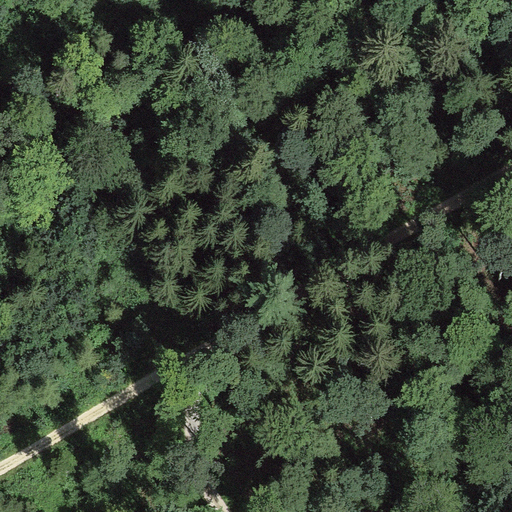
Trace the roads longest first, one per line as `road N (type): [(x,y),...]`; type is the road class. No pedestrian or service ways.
road 1 (track): [(511,163),(0,466)]
road 2 (track): [(221,511),(200,491),(187,431),(189,359)]
